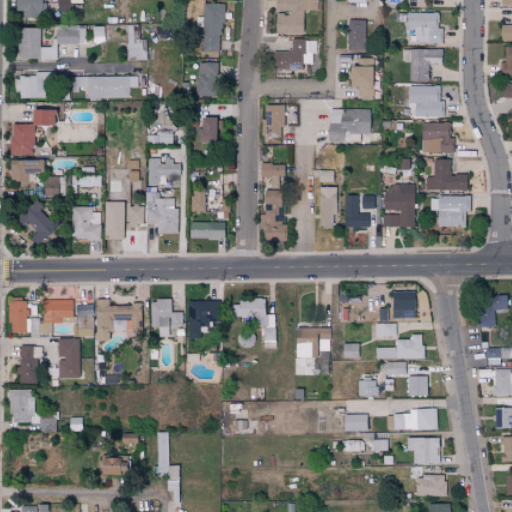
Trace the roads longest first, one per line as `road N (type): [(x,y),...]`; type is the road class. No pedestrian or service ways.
road 1 (tertiary): [(0,273),(511,259)]
road 2 (residential): [(248,267),(256,0)]
road 3 (residential): [(501,260),(504,189),(477,99),(477,0)]
road 4 (residential): [(481,511),(438,262)]
road 5 (residential): [(0,500),(159,500)]
